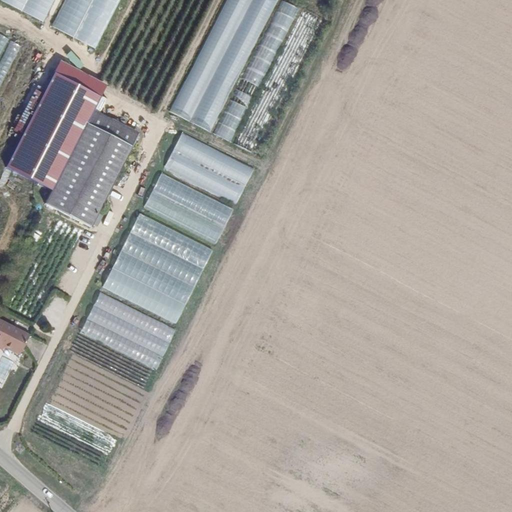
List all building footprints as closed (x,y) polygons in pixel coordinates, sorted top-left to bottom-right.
[(50,23),(60,0),(6,0),(5,3),(50,23)] [(102,49),(123,0),(69,0),(56,29),(102,49)] [(257,152),(317,14),(285,0),(223,0),(174,116),(257,152)] [(0,85),(17,50),(6,45),(10,38),(0,33),(0,85)] [(109,88),(61,63),(7,171),(53,195),(96,113),(109,88)] [(139,134),(96,113),(53,195),(46,209),(92,232),(139,134)] [(238,205),(255,168),(181,134),(164,171),(238,205)] [(217,245),(234,209),(161,173),(144,209),(217,245)] [(136,213),(103,290),(180,323),(213,246),(136,213)] [(99,293),(81,335),(158,370),(177,328),(99,293)] [(0,347),(20,357),(32,333),(0,317),(0,347)] [(0,380),(5,382),(13,361),(1,356),(0,357),(0,380)]
